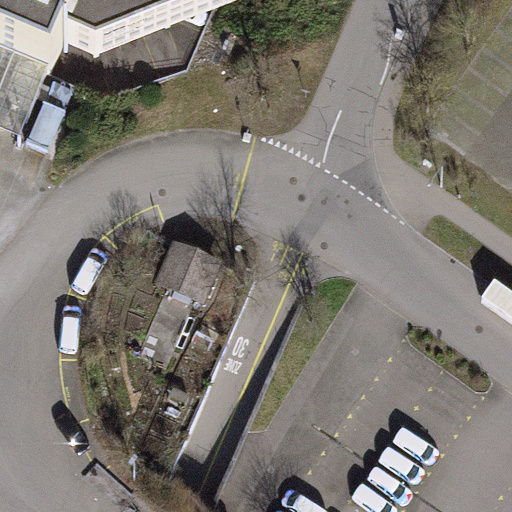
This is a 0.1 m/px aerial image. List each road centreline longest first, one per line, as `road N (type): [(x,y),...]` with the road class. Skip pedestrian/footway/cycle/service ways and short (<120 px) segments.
road 1 (residential): [(311,211),(218,179),(127,188),(69,240),(0,322)]
road 2 (track): [(184,511),(311,211)]
road 3 (tertiary): [(511,350),(311,211)]
road 4 (residential): [(311,211),(391,0)]
road 5 (unknown): [(378,30),(482,120)]
